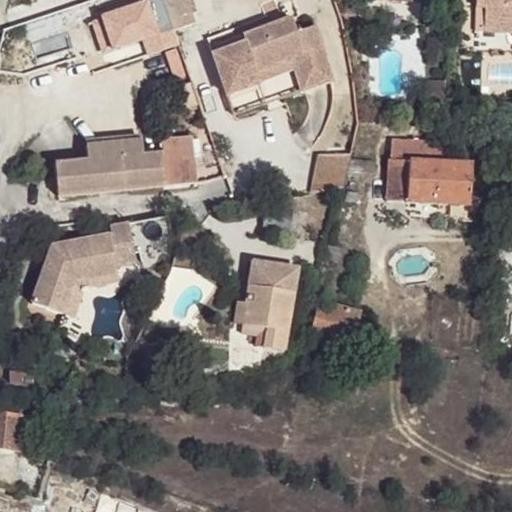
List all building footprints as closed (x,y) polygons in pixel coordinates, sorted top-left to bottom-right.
[(193,0),(161,0),(170,22),(198,11),(193,0)] [(511,0),(477,0),(478,6),(486,6),(486,30),(511,30),(511,0)] [(486,6),(478,6),(478,30),(486,30),(486,6)] [(290,22),(253,35),(240,40),(242,46),(212,57),(226,96),(258,84),(254,73),(271,67),(292,60),(303,93),(332,83),(313,30),(296,35),(290,22)] [(450,76),(425,76),(424,101),(450,101),(450,76)] [(190,83),(173,89),(181,111),(198,105),(190,83)] [(62,168),(64,193),(198,182),(194,138),(163,140),(165,153),(145,155),(144,146),(94,151),(96,165),(62,168)] [(440,166),(441,149),(393,146),(392,164),(408,164),(440,166)] [(352,158),(322,161),(310,199),(342,196),(352,158)] [(386,203),(406,205),(408,164),(392,164),(389,163),(386,203)] [(406,205),(437,206),(440,166),(408,164),(406,205)] [(363,165),(361,175),(378,176),(379,166),(363,165)] [(440,166),(437,206),(469,207),(471,168),(440,166)] [(345,200),(349,201),(356,202),(358,195),(348,192),(345,200)] [(356,202),(349,201),(343,225),(350,225),(356,202)] [(294,213),(266,209),(261,234),(290,237),(294,213)] [(112,237),(51,249),(37,307),(69,314),(77,283),(139,269),(136,253),(174,245),(168,216),(129,225),(110,229),(112,237)] [(329,261),(339,264),(343,250),(333,247),(329,261)] [(299,272),(253,264),(241,327),(263,331),(260,351),(285,355),(299,272)] [(511,302),(511,294),(493,293),(491,311),(511,313),(511,302)] [(319,303),(309,338),(350,347),(358,315),(319,303)] [(263,331),(241,327),(240,336),(254,339),(252,350),(260,351),(263,331)] [(307,348),(300,368),(326,375),(332,356),(307,348)] [(29,416),(0,413),(0,449),(24,452),(29,416)] [(42,479),(48,464),(49,458),(35,454),(28,475),(42,479)] [(68,511),(70,508),(45,500),(40,511),(68,511)]
